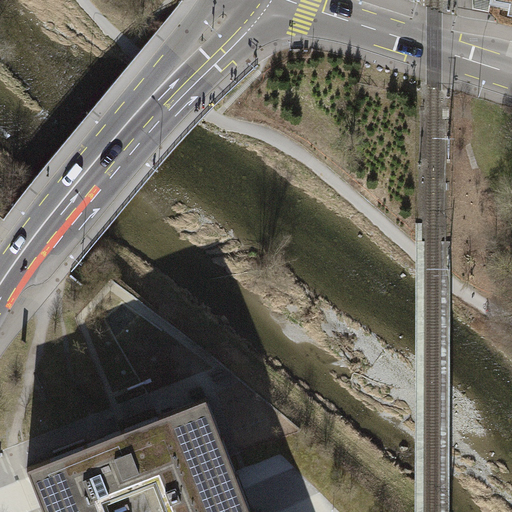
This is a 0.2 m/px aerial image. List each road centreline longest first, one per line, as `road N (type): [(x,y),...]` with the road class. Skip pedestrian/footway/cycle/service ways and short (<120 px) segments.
road 1 (primary): [(48,225),(241,0)]
road 2 (secondary): [(281,0),(511,81)]
